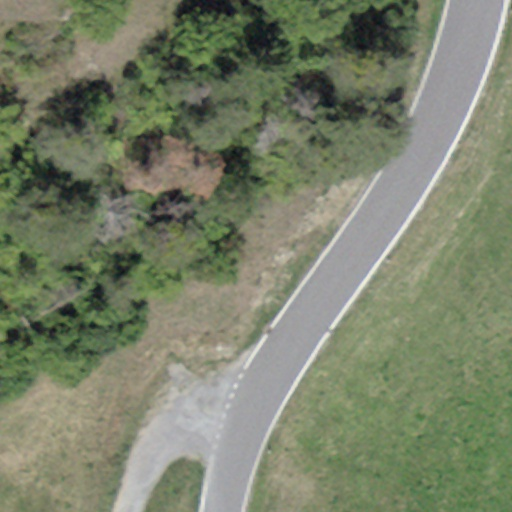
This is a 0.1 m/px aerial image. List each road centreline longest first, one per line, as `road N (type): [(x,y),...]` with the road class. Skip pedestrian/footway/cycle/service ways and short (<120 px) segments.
road 1 (tertiary): [(227,511),(256,404),(429,146),(479,0)]
road 2 (track): [(127,511),(151,453),(184,424),(256,404)]
